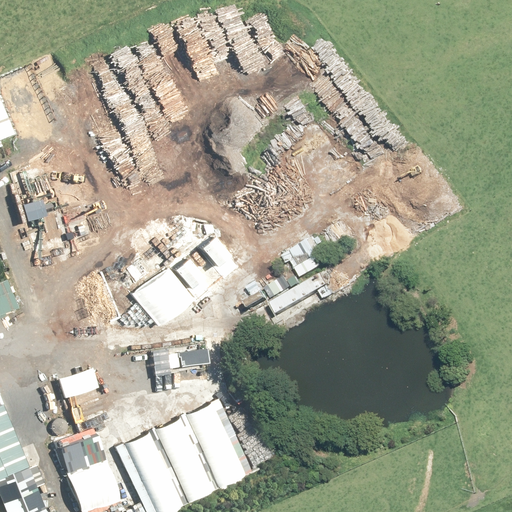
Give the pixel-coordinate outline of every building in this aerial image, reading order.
[(0,107),(0,137),(11,133),(0,107)] [(168,238),(181,239),(181,241),(209,242),(210,219),(198,219),(198,223),(191,223),(191,219),(182,218),(182,220),(169,220),(168,238)] [(289,249),(291,253),(285,256),(287,261),(326,243),(323,237),(318,240),(317,236),(289,249)] [(0,278),(0,320),(1,323),(16,317),(0,278)] [(51,423),(51,424),(50,426),(50,427),(51,429),(51,430),(52,431),(53,433),(54,434),(56,434),(57,435),(58,435),(60,435),(61,435),(63,434),(64,433),(65,433),(66,431),(67,430),(68,429),(68,427),(68,426),(68,424),(67,423),(66,421),(65,420),(64,419),(63,418),(61,418),(60,418),(58,418),(57,418),(55,419),(54,419),(53,420),(52,421),(51,423)] [(41,511),(13,439),(0,443),(0,505),(2,511),(41,511)]
